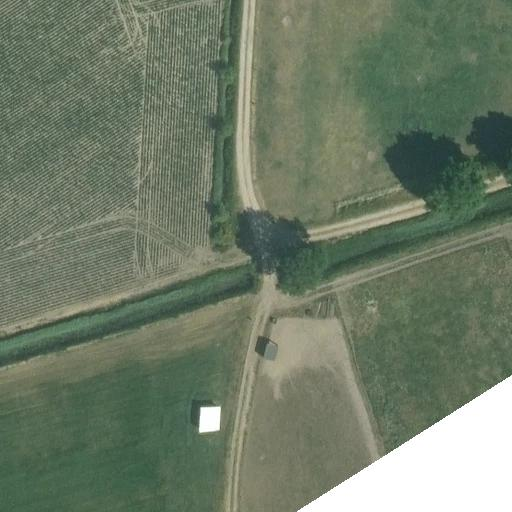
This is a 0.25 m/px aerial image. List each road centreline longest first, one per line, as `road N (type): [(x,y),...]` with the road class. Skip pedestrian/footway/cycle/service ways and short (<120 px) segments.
road 1 (track): [(234,511),(235,441),(267,297),(257,242),(301,239),(511,177)]
road 2 (unclassified): [(257,242),(240,159),(251,0)]
